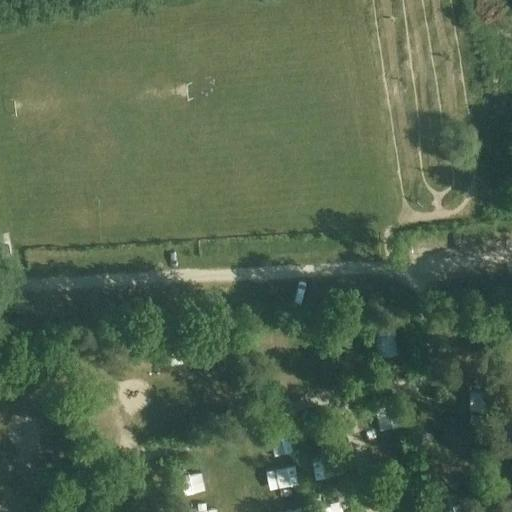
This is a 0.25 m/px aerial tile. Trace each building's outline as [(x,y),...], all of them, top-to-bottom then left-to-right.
[(379,341),(396,339),(395,326),(378,328),(379,341)] [(346,347),(361,344),(356,327),(341,331),(346,347)] [(275,352),(279,370),(295,367),(291,349),(275,352)] [(404,388),(410,402),(435,391),(429,377),(404,388)] [(276,468),(291,465),(287,442),(272,446),(276,468)]
